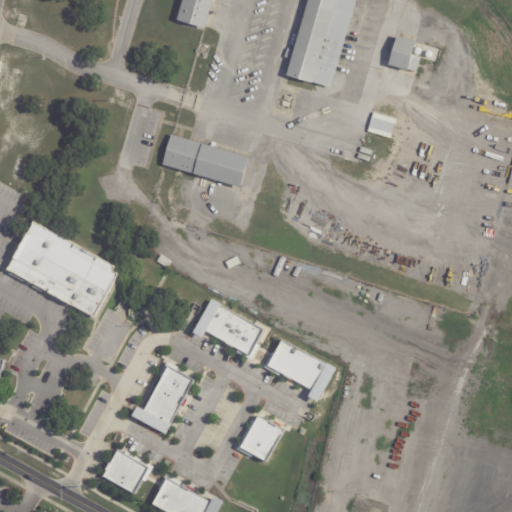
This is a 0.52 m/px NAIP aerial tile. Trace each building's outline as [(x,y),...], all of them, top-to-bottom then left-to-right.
[(211,0),(203,29),(175,21),(181,0),(211,0)] [(336,0),(311,85),(286,77),(308,0),(336,0)] [(399,38),(415,43),(411,56),(420,59),(416,73),(407,70),(407,72),(387,66),(396,37),(399,38)] [(396,120),(373,113),(367,132),(390,139),(396,120)] [(179,138),(248,159),(238,190),(162,166),(171,136),(179,138)] [(180,181),(188,184),(182,196),(174,193),(180,181)] [(174,195),(181,198),(177,210),(170,208),(174,195)] [(96,317),(121,269),(33,224),(8,272),(96,317)] [(264,329),(210,301),(194,334),(204,338),(206,333),(251,356),(264,329)] [(313,390),(309,398),(320,403),(336,367),(280,341),(267,368),(313,390)] [(146,411),(138,407),(132,419),(168,434),(194,377),(166,365),(146,411)] [(285,430),(256,415),(238,449),(267,464),(285,430)] [(139,495),(151,467),(117,451),(104,479),(139,495)] [(152,506),(164,511),(218,511),(224,501),(215,497),(212,501),(166,478),(152,506)]
